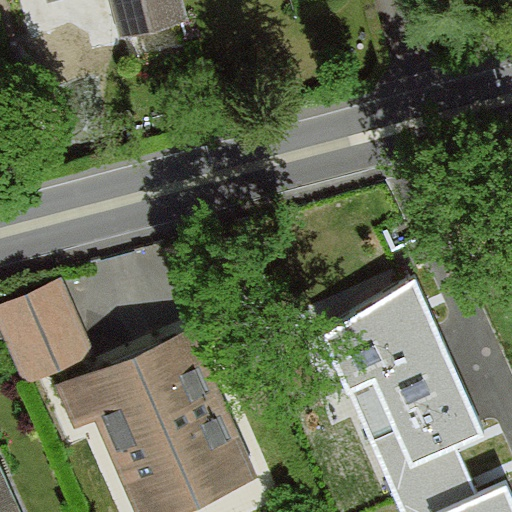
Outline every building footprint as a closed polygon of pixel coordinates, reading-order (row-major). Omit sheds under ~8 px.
[(56,0),(57,0),(122,0),(132,36),(193,19),(187,0),(56,0)] [(67,283),(8,309),(39,378),(98,352),(67,283)] [(413,284),(323,337),(397,504),(468,475),(455,445),(480,434),(413,284)] [(177,511),(260,477),(198,328),(67,384),(85,426),(108,416),(148,511),(177,511)] [(0,511),(24,511),(0,456),(0,511)] [(468,475),(397,504),(400,511),(511,511),(511,495),(507,483),(476,495),(468,475)]
